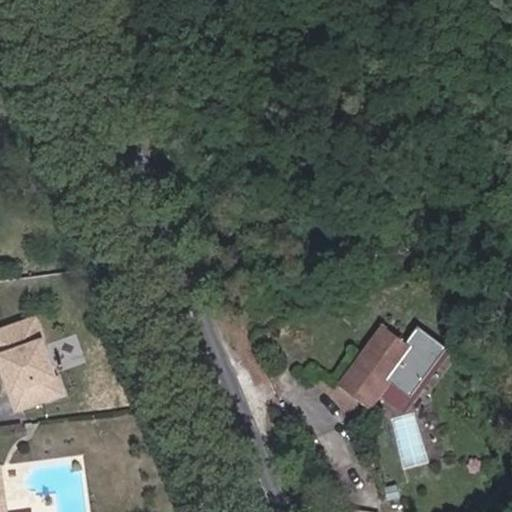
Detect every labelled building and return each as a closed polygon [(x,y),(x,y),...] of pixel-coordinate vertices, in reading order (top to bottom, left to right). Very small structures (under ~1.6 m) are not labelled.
[(366,324),(357,318),(350,330),(359,335),(366,324)] [(37,320),(0,332),(0,357),(0,358),(5,357),(9,370),(5,372),(12,394),(17,392),(22,409),(48,400),(42,383),(57,378),(37,320)] [(384,409),(399,388),(421,354),(435,364),(442,355),(446,350),(420,331),(413,327),(405,337),(398,331),(359,390),(384,409)] [(421,354),(399,388),(401,389),(414,397),(435,364),(421,354)] [(5,372),(9,370),(5,357),(0,358),(5,372)] [(57,378),(42,383),(48,400),(63,395),(57,378)] [(17,392),(12,394),(18,410),(22,409),(17,392)] [(392,416),(403,466),(427,461),(415,410),(392,416)]
